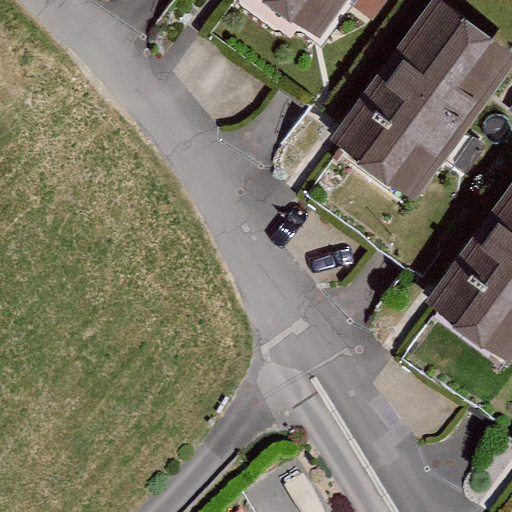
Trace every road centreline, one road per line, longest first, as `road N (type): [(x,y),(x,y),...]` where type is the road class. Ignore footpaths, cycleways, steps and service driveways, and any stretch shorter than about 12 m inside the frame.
road 1 (residential): [(430,511),(310,314),(62,0)]
road 2 (track): [(370,511),(274,359)]
